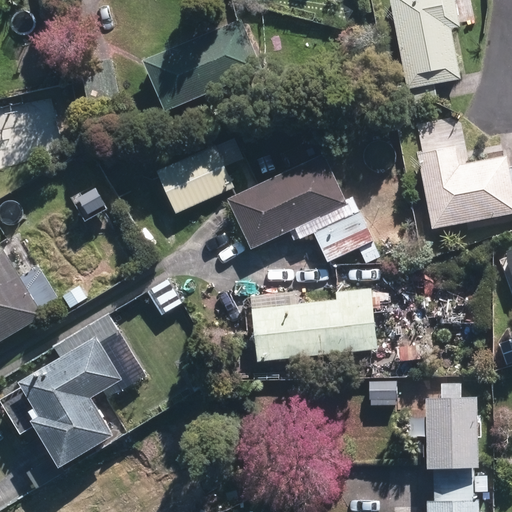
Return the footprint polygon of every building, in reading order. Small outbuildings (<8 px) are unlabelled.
[(454,0),(397,0),(413,86),(459,77),(450,31),(460,29),(454,0)] [(261,71),(242,26),(149,64),(167,109),(261,71)] [(112,65),(88,69),(94,103),(117,100),(112,65)] [(211,151),(162,175),(179,209),(228,185),(211,151)] [(455,154),(424,159),(437,227),(511,213),(511,192),(507,163),(459,172),(455,154)] [(325,166),(237,204),(256,247),(344,208),(325,166)] [(107,213),(94,191),(70,205),(83,227),(107,213)] [(360,216),(320,236),(333,262),(373,241),(360,216)] [(372,247),(363,252),(368,263),(378,258),(372,247)] [(0,340),(40,315),(3,257),(0,259),(0,340)] [(486,323),(485,268),(449,269),(450,324),(486,323)] [(257,315),(262,362),(377,350),(371,294),(341,297),(341,306),(257,315)] [(511,341),(500,346),(508,367),(511,365),(511,341)] [(121,383),(97,343),(28,384),(50,421),(40,426),(63,466),(109,439),(88,402),(121,383)] [(477,403),(432,404),(433,470),(478,469),(477,403)] [(200,466),(158,486),(170,511),(190,511),(216,499),(200,466)] [(117,511),(98,480),(59,504),(63,511),(117,511)]
